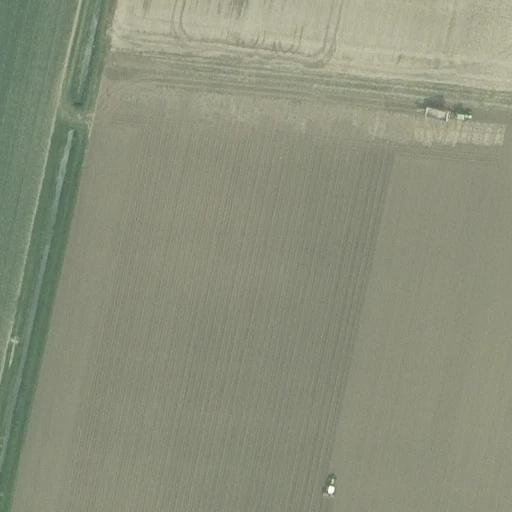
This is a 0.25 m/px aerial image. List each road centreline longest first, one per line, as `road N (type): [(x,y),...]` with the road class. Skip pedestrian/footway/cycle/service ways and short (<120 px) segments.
road 1 (track): [(6,511),(114,0)]
road 2 (track): [(89,121),(58,115),(83,0)]
